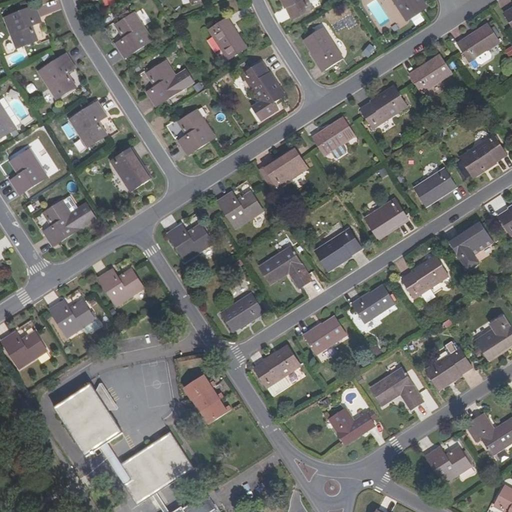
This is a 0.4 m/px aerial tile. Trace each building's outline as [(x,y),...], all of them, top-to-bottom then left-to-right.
[(313,8),(308,0),(283,0),(292,18),(313,8)] [(425,8),(419,0),(392,0),(406,21),(425,8)] [(42,22),(35,6),(4,19),(17,50),(38,41),(32,26),(42,22)] [(116,25),(124,38),(116,44),(125,59),(153,40),(135,12),(116,25)] [(247,49),(227,18),(208,30),(229,60),(247,49)] [(322,28),(319,22),(310,28),(314,33),(322,28)] [(500,44),(488,25),(457,44),(469,63),(500,44)] [(343,59),(324,28),(305,40),(325,71),(343,59)] [(369,57),(376,48),(371,44),(364,53),(369,57)] [(75,68),(66,53),(38,71),(56,99),(75,87),(66,73),(75,68)] [(452,74),(440,56),(409,76),(421,94),(452,74)] [(147,73),(155,86),(147,92),(156,106),(184,88),(166,61),(147,73)] [(284,96),(262,62),(242,74),(261,102),(252,107),(260,120),(278,108),(274,102),(284,96)] [(407,107),(395,88),(361,110),(374,129),(407,107)] [(107,117),(97,102),(69,120),(87,148),(106,135),(98,123),(107,117)] [(0,138),(16,128),(0,103),(0,138)] [(179,123),(188,136),(179,141),(188,156),(216,138),(198,110),(179,123)] [(355,137),(343,119),(313,139),(324,157),(331,153),(343,145),(355,137)] [(506,155),(494,136),(460,158),(473,177),(506,155)] [(343,145),(331,153),(335,158),(338,159),(346,154),(346,151),(343,145)] [(259,169),(263,176),(268,173),(265,168),(276,162),(277,164),(297,152),(294,147),(259,169)] [(48,178),(30,149),(11,162),(19,175),(11,180),(20,196),(48,178)] [(131,150),(111,162),(130,192),(147,182),(135,162),(138,161),(131,150)] [(307,169),(297,152),(277,164),(276,162),(265,168),(268,173),(263,176),(276,195),(283,191),(280,186),(307,169)] [(138,161),(135,162),(147,182),(150,180),(138,161)] [(457,187),(445,169),(415,189),(427,207),(457,187)] [(238,201),(233,193),(218,202),(236,230),(264,212),(252,193),(238,201)] [(365,219),(376,236),(395,224),(397,226),(408,219),(396,200),(365,219)] [(44,214),(52,228),(44,233),(53,248),(96,219),(87,204),(71,214),(63,202),(44,214)] [(511,236),(511,208),(498,217),(511,237),(511,236)] [(378,238),(397,226),(395,224),(376,236),(378,238)] [(461,236),(463,239),(482,226),(480,224),(461,236)] [(189,233),(183,225),(168,234),(186,262),(214,244),(201,225),(189,233)] [(461,236),(450,243),(463,262),(467,270),(478,263),(473,255),(493,243),(482,226),(463,239),(461,236)] [(362,249),(350,229),(316,251),(328,270),(362,249)] [(314,280),(292,247),(260,267),(271,285),(290,273),(301,289),(314,280)] [(449,277),(437,258),(402,280),(415,299),(449,277)] [(119,278),(114,270),(98,279),(116,307),(145,289),(132,270),(119,278)] [(395,305),(383,286),(353,306),(365,324),(395,305)] [(265,312),(252,294),(222,314),(234,332),(265,312)] [(70,309),(65,301),(49,311),(68,338),(96,320),(83,301),(70,309)] [(174,314),(170,307),(160,313),(165,320),(174,314)] [(476,341),(488,359),(507,345),(508,348),(511,345),(511,329),(507,321),(503,316),(491,324),(494,329),(476,341)] [(348,335),(335,317),(305,337),(317,355),(348,335)] [(21,341),(16,333),(1,342),(19,370),(47,352),(35,332),(21,341)] [(453,340),(446,345),(452,354),(459,349),(453,340)] [(508,348),(507,345),(488,359),(489,361),(508,348)] [(289,347),(255,369),(268,388),(285,377),(300,367),(302,366),(289,347)] [(461,350),(427,371),(440,390),(473,369),(461,350)] [(383,406),(402,394),(412,410),(424,402),(403,369),(372,389),(383,406)] [(209,384),(204,376),(185,388),(209,425),(231,411),(228,407),(225,409),(220,401),(223,399),(220,394),(217,396),(212,388),(215,386),(212,382),(209,384)] [(291,386),(285,377),(268,388),(274,397),(291,386)] [(124,434),(91,385),(55,408),(86,457),(100,449),(108,444),(124,434)] [(346,409),(329,420),(344,443),(361,432),(355,422),(346,409)] [(376,426),(367,414),(361,418),(369,431),(376,426)] [(474,427),(481,438),(492,456),(511,442),(511,418),(494,430),(483,415),(471,423),(474,427)] [(369,431),(361,418),(355,422),(361,432),(344,443),(346,446),(369,431)] [(467,431),(474,442),(481,438),(474,427),(467,431)] [(122,465),(131,480),(123,485),(137,506),(153,496),(157,494),(194,469),(171,433),(122,465)] [(108,444),(100,449),(123,485),(131,480),(122,465),(108,444)] [(461,451),(454,455),(452,453),(445,457),(439,449),(425,458),(443,486),(471,468),(461,451)] [(511,511),(511,488),(505,485),(496,503),(502,507),(501,509),(506,511),(511,511)] [(168,511),(157,494),(153,496),(162,511),(168,511)] [(217,511),(216,511),(209,511),(201,500),(184,511),(182,508),(176,511),(217,511)]
